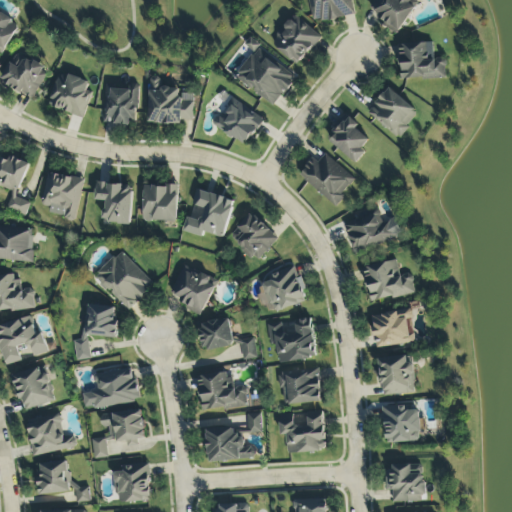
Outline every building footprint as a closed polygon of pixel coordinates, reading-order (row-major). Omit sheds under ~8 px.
[(355,15),(351,0),(307,0),(313,24),(355,15)] [(417,4),(411,0),(375,0),(368,12),(399,32),(417,4)] [(0,56),(1,57),(18,28),(11,24),(13,20),(0,12),(0,56)] [(320,41),(297,16),(271,40),(294,65),(320,41)] [(276,107),(297,75),(247,43),(245,47),(252,52),(234,80),(276,107)] [(446,79),(446,59),(434,59),(433,43),(399,44),(400,80),(446,79)] [(46,77),(40,74),(44,68),(25,58),(19,69),(10,64),(0,81),(33,100),(46,77)] [(89,83),(60,73),(48,106),(83,119),(92,95),(86,93),(89,83)] [(193,121),(194,102),(179,101),(179,89),(161,88),(161,78),(150,77),(148,124),(182,125),(182,121),(193,121)] [(104,124),(135,125),(137,89),(105,88),(104,124)] [(399,139),(419,113),(388,88),(367,114),(399,139)] [(263,121),(234,102),(223,119),(217,116),(211,124),(245,147),(263,121)] [(365,154),(360,150),(369,140),(355,129),(358,125),(346,115),(326,140),(357,165),(365,154)] [(354,180),(325,155),(317,163),(313,160),(299,176),(335,208),(344,198),(341,196),(354,180)] [(29,163),(11,158),(10,161),(1,158),(0,161),(0,188),(12,192),(7,210),(26,216),(30,203),(17,199),(29,163)] [(84,180),(48,173),(41,204),(64,209),(62,219),(75,222),(84,180)] [(133,186),(96,184),(95,202),(104,202),(103,223),(131,225),(133,186)] [(144,186),(143,222),(177,223),(178,187),(144,186)] [(223,239),(235,202),(197,190),(192,206),(204,210),(201,222),(188,218),(183,232),(203,238),(204,233),(223,239)] [(343,225),(357,256),(401,237),(393,219),(384,223),(378,210),(343,225)] [(279,238),(251,214),(229,238),(257,263),(279,238)] [(0,260),(32,263),(34,229),(0,226),(0,260)] [(94,277),(128,311),(154,285),(120,251),(94,277)] [(371,303),(416,294),(412,274),(401,277),(397,261),(363,268),(371,303)] [(201,317),(214,287),(208,285),(211,278),(183,266),(170,297),(189,305),(187,311),(201,317)] [(307,301),(296,267),(268,275),(270,282),(262,285),(270,313),(307,301)] [(0,313),(35,308),(33,289),(19,291),(17,274),(0,276),(0,313)] [(88,361),(90,337),(115,339),(118,308),(86,306),(84,342),(76,341),(75,360),(88,361)] [(376,349),(416,343),(411,310),(371,316),(376,349)] [(48,353),(43,334),(36,336),(31,317),(0,325),(0,346),(5,366),(22,362),(18,347),(31,343),(35,356),(48,353)] [(204,353),(234,347),(229,319),(199,325),(204,353)] [(279,364),(317,359),(312,319),(267,325),(270,346),(276,345),(279,364)] [(257,359),(254,339),(240,341),(244,361),(257,359)] [(380,358),(382,396),(415,394),(413,364),(407,364),(406,357),(380,358)] [(48,373),(41,375),(40,368),(14,374),(23,411),(55,403),(48,373)] [(141,402),(137,379),(133,379),(131,369),(94,375),(97,392),(82,395),(85,411),(141,402)] [(322,402),(319,369),(279,374),(283,407),(322,402)] [(198,377),(201,412),(248,407),(246,388),(234,389),(232,374),(198,377)] [(384,444),(419,443),(418,433),(421,433),(420,410),(410,411),(410,406),(383,407),(384,444)] [(94,460),(108,458),(107,443),(126,441),(127,448),(139,446),(138,440),(146,439),(142,410),(100,415),(102,429),(108,428),(109,438),(91,440),(94,460)] [(288,454),(326,452),(324,412),(306,413),(306,423),(298,423),(297,415),(280,416),(281,436),(287,436),(288,454)] [(34,457),(77,448),(74,437),(65,439),(59,414),(26,421),(34,457)] [(248,415),(249,434),(262,433),(261,414),(248,415)] [(209,463),(255,459),(254,448),(245,449),(244,436),(235,437),(234,427),(206,430),(209,463)] [(40,495),(70,494),(68,462),(38,464),(40,495)] [(151,502),(150,465),(123,465),(123,472),(115,472),(116,503),(151,502)] [(393,503),(424,502),(424,475),(411,475),(411,467),(386,468),(386,491),(392,491),(393,503)] [(89,503),(89,489),(76,489),(76,503),(89,503)] [(294,501),(294,511),(327,511),(328,499),(294,501)]
